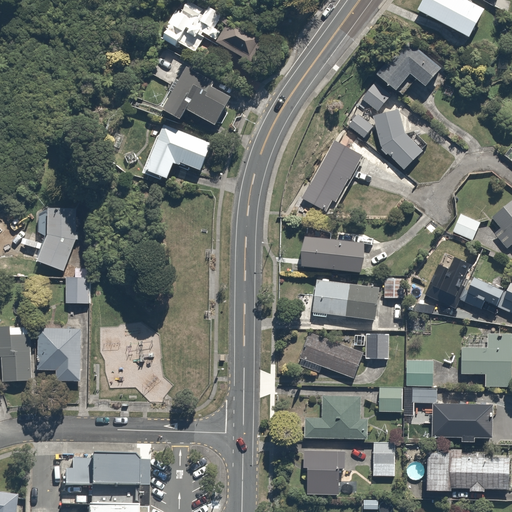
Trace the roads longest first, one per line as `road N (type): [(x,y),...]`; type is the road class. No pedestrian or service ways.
road 1 (tertiary): [(241,436),(244,240),(257,159),(285,102),(362,0)]
road 2 (residential): [(241,436),(0,436)]
